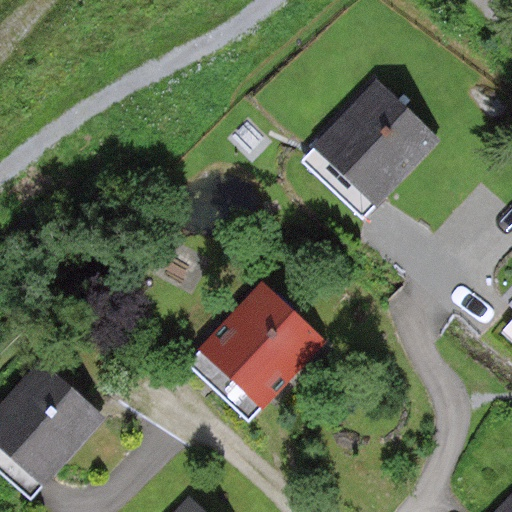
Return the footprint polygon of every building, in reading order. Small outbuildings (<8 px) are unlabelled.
[(440,144),(373,89),(314,154),(375,213),(440,144)] [(328,346),(270,297),(208,361),(261,415),(328,346)] [(106,423),(41,371),(0,413),(0,454),(44,494),(106,423)] [(511,511),(511,495),(495,511),(511,511)] [(206,511),(191,498),(177,511),(206,511)]
